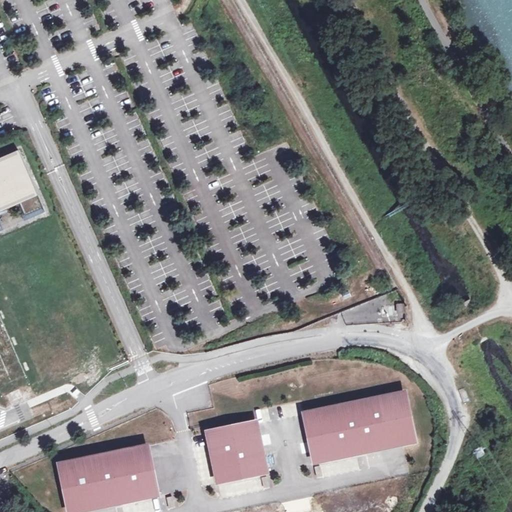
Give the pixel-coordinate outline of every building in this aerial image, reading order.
[(20,151),(0,158),(0,206),(18,199),(26,215),(44,207),(20,151)] [(27,327),(51,387),(88,372),(64,313),(27,327)] [(0,317),(0,398),(27,388),(0,317)] [(403,393),(303,415),(313,462),(413,441),(403,393)] [(254,424),(207,433),(217,483),(264,472),(254,424)] [(146,448),(58,465),(69,511),(71,511),(155,495),(146,448)] [(260,483),(217,487),(218,496),(261,491),(260,483)] [(122,511),(151,511),(160,511),(159,501),(122,506),(122,511)]
